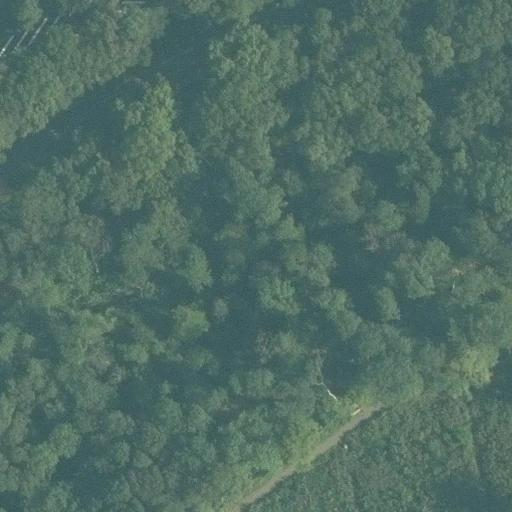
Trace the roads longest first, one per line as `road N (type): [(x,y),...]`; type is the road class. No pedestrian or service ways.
road 1 (unclassified): [(0,311),(127,233),(511,72)]
road 2 (unknown): [(84,511),(134,466),(386,308),(511,242)]
road 3 (trunk): [(0,161),(321,0)]
road 4 (trunk): [(122,0),(0,64)]
